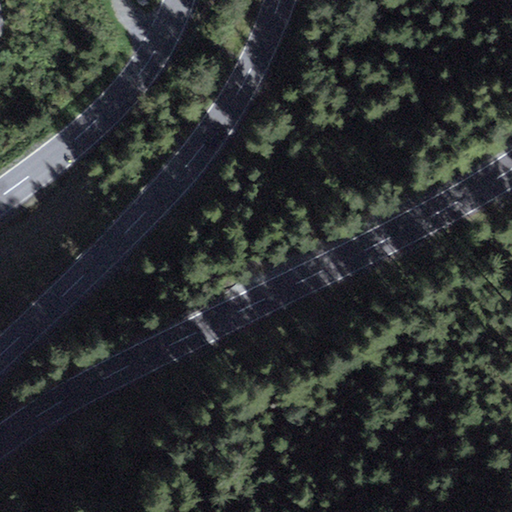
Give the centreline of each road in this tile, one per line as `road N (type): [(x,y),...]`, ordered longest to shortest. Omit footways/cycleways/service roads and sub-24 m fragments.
road 1 (primary): [(511,165),(73,388),(0,436)]
road 2 (primary): [(0,349),(166,185),(214,124),(277,0)]
road 3 (primary): [(177,0),(129,85),(0,192)]
